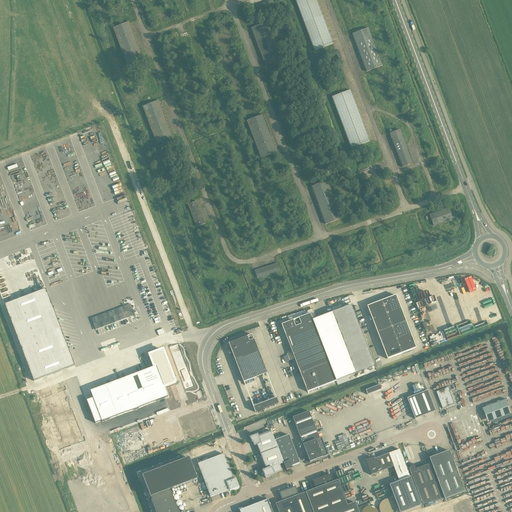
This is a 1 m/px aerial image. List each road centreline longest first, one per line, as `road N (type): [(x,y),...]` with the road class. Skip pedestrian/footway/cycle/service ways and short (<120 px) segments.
road 1 (unclassified): [(454,264),(337,288),(214,332),(202,355),(205,375),(250,493)]
road 2 (track): [(208,339),(192,326),(113,116)]
road 3 (primary): [(465,187),(395,0)]
road 4 (unclassified): [(472,184),(402,0)]
road 5 (unclassified): [(250,493),(413,433),(431,434)]
road 6 (unknown): [(363,406),(422,378),(441,421),(470,411)]
